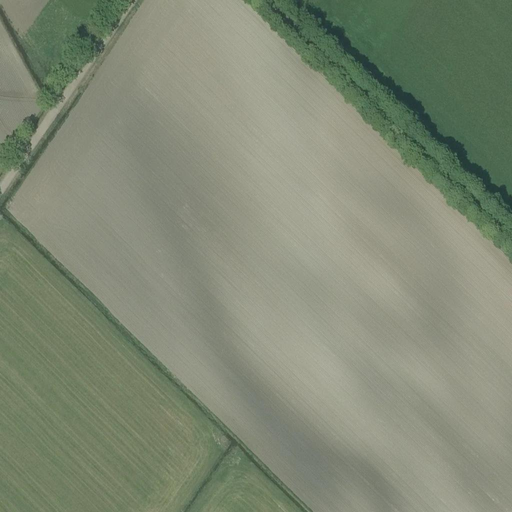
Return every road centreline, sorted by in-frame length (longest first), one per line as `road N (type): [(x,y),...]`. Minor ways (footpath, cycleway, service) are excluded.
road 1 (unknown): [(511,247),(258,0)]
road 2 (track): [(128,0),(0,188)]
